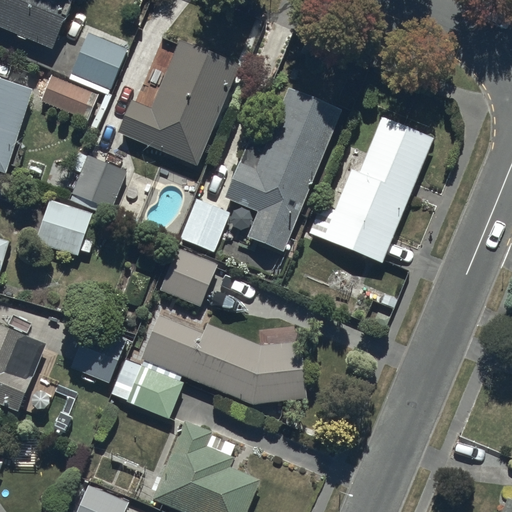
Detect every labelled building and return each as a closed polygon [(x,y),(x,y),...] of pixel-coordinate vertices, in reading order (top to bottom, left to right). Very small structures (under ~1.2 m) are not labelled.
[(0,0),(0,22),(51,43),(68,0),(0,0)] [(83,39),(67,77),(107,94),(128,43),(85,25),(80,38),(83,39)] [(132,98),(120,132),(198,164),(238,63),(179,39),(151,106),(132,98)] [(98,94),(51,73),(39,99),(86,120),(98,94)] [(0,170),(7,173),(33,89),(0,78),(0,170)] [(257,211),(247,234),(283,250),(343,109),(289,86),(255,167),(238,160),(222,197),(257,211)] [(302,230),(383,260),(434,136),(383,114),(361,171),(351,166),(334,210),(315,202),(302,230)] [(125,168),(84,152),(67,197),(103,212),(105,207),(110,208),(125,168)] [(91,212),(49,197),(33,242),(75,257),(78,249),(89,252),(93,240),(82,237),(91,212)] [(229,211),(195,197),(179,237),(213,251),(229,211)] [(0,275),(11,238),(0,234),(0,275)] [(217,263),(176,245),(158,286),(199,304),(217,263)] [(158,313),(141,360),(253,402),(307,400),(303,339),(260,344),(208,325),(204,331),(158,313)] [(107,382),(126,337),(87,321),(69,365),(107,382)] [(0,403),(18,411),(48,342),(0,323),(0,403)] [(183,379),(141,362),(140,363),(124,357),(110,392),(167,416),(183,379)] [(151,497),(188,511),(246,511),(260,479),(230,468),(235,455),(207,444),(213,429),(183,417),(151,497)] [(120,511),(126,500),(87,484),(75,511),(120,511)] [(511,511),(511,498),(507,497),(500,511),(511,511)]
